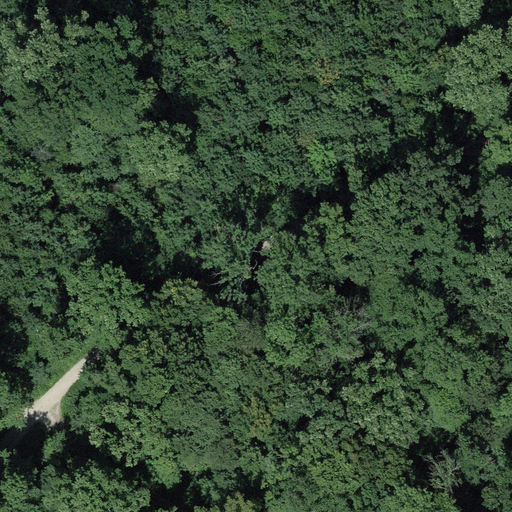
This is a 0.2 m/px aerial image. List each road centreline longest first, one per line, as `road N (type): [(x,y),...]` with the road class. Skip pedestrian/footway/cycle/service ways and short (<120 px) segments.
road 1 (track): [(511,132),(363,194),(204,276),(95,356),(31,417)]
road 2 (track): [(157,511),(31,417)]
